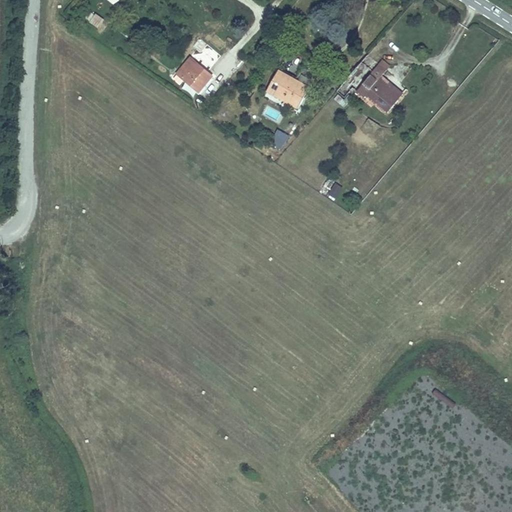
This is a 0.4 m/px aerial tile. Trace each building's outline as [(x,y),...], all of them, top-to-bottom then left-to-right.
[(86,18),(99,28),(106,19),(97,13),(95,15),(90,11),(86,18)] [(199,94),(214,77),(191,56),(176,74),(199,94)] [(381,63),(357,93),(364,100),(367,96),(387,112),(404,92),(384,76),(389,70),(381,63)] [(267,91),(298,108),(315,79),(302,72),(297,79),(280,70),(267,91)] [(338,94),(335,102),(347,106),(349,98),(338,94)] [(368,119),(363,126),(373,133),(378,126),(368,119)] [(271,144),(281,149),(289,136),(278,130),(271,144)] [(333,192),(342,199),(350,188),(341,182),(333,192)]
